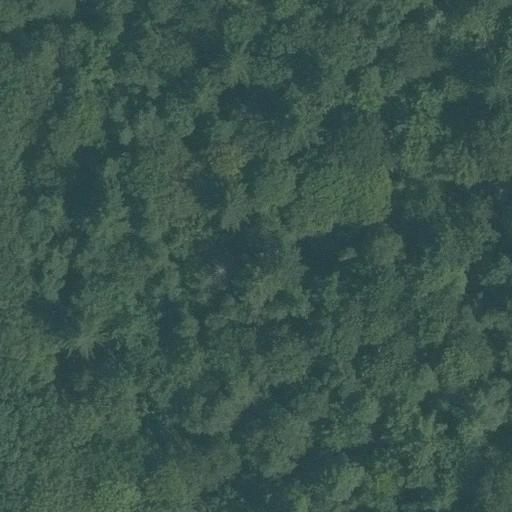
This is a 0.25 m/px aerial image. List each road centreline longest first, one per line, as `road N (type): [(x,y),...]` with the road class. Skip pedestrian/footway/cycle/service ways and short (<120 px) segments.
road 1 (track): [(511,180),(10,385)]
road 2 (track): [(20,511),(0,285)]
